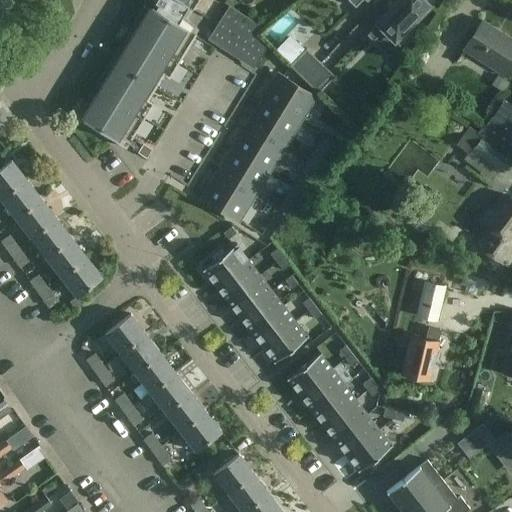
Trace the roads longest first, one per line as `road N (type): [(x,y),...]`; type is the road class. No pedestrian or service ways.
road 1 (residential): [(318,511),(110,221)]
road 2 (residential): [(110,221),(144,191),(220,60)]
road 3 (residential): [(110,221),(19,97)]
road 4 (residential): [(19,97),(104,0)]
